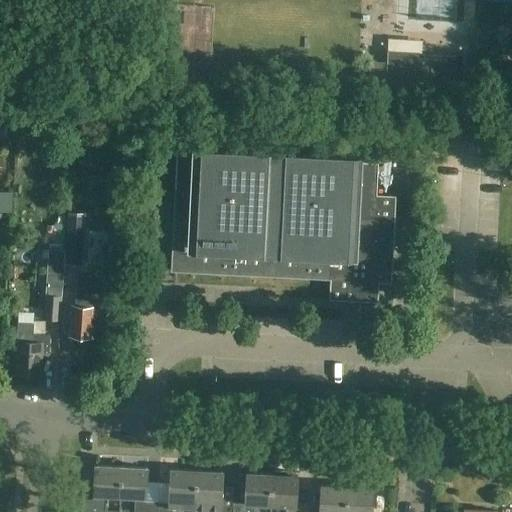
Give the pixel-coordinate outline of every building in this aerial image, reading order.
[(456,86),(457,56),(421,54),(421,52),(388,51),(385,94),(405,95),(406,85),(419,86),(420,83),(430,83),(430,85),(456,86)] [(175,188),(171,260),(175,260),(175,271),(330,279),(329,300),(356,301),(356,297),(378,298),(379,282),(391,283),(396,196),(377,195),(378,162),(363,162),(364,156),(192,148),(190,189),(175,188)] [(70,336),(92,338),(93,325),(101,326),(105,278),(79,276),(77,306),(72,305),(70,336)] [(43,319),(59,320),(60,296),(44,295),(43,319)] [(268,314),(268,334),(327,335),(328,315),(268,314)] [(33,323),(18,322),(16,374),(41,375),(42,355),(49,355),(49,334),(33,334),(33,323)] [(120,497),(122,466),(96,465),(94,499),(82,498),(81,511),(93,511),(94,511),(104,511),(105,496),(120,497)] [(148,467),(122,466),(120,497),(135,498),(134,511),(157,511),(158,502),(146,501),(148,467)] [(195,508),(195,501),(197,470),(172,468),(170,503),(158,502),(157,511),(177,511),(178,507),(195,508)] [(197,470),(195,501),(195,508),(212,509),(211,511),(231,511),(232,503),(232,506),(221,506),(223,472),(197,470)] [(255,511),(256,504),(271,505),(273,474),(247,472),(245,503),(232,503),(231,511),(255,511)] [(298,475),(273,474),(271,505),(285,506),(284,511),(295,511),(296,506),(297,506),(298,475)] [(345,511),(348,486),(322,485),(320,511),(345,511)] [(371,511),(373,487),(348,486),(345,511),(371,511)]
